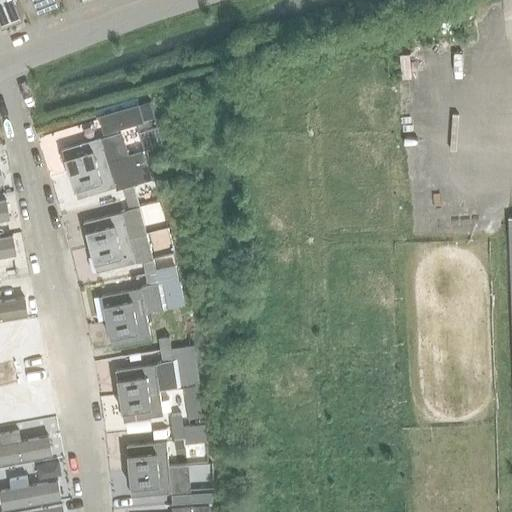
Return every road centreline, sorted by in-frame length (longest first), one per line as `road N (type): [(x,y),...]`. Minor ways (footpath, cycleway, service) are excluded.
road 1 (residential): [(0,72),(34,202),(91,511)]
road 2 (unclassified): [(0,67),(178,0)]
